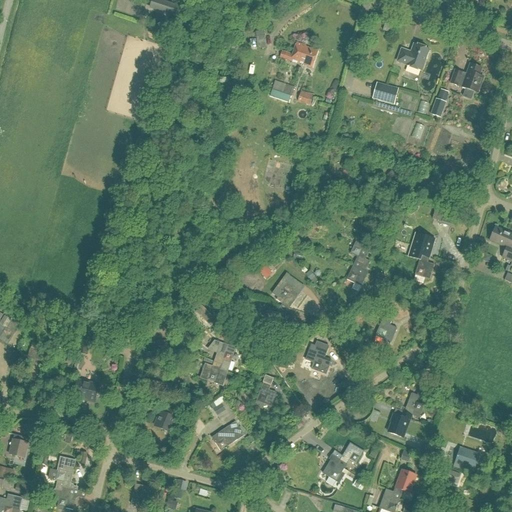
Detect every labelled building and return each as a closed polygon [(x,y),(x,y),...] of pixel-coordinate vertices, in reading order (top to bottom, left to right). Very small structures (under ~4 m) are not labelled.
[(180,20),(183,8),(159,0),(153,0),(150,9),(180,20)] [(338,14),(350,18),(352,13),(340,9),(338,14)] [(391,33),(393,27),(385,25),(383,31),(391,33)] [(313,68),(318,52),(306,48),(307,46),(297,43),(292,56),(282,52),(281,58),(300,65),(301,63),(313,68)] [(427,53),(429,50),(414,45),(411,53),(401,50),(397,62),(406,65),(406,66),(421,71),(425,60),(426,60),(429,54),(427,53)] [(479,76),(481,69),(470,65),(466,75),(455,71),(450,84),(465,90),(462,97),(470,100),(473,92),(477,94),(483,78),(479,76)] [(292,97),(295,88),(275,82),(272,91),(292,97)] [(394,106),(399,90),(377,84),(373,100),(394,106)] [(302,91),(298,101),(310,105),(313,95),(302,91)] [(446,103),(449,94),(441,91),(438,100),(437,100),(431,116),(441,119),(447,104),(446,103)] [(420,98),(416,108),(421,110),(425,100),(420,98)] [(361,115),(349,118),(352,128),(363,125),(361,115)] [(414,119),(409,132),(417,136),(422,122),(414,119)] [(395,185),(400,178),(392,172),(387,179),(395,185)] [(442,217),(440,221),(451,225),(453,217),(443,214),(442,217)] [(511,263),(511,248),(511,249),(511,248),(511,236),(495,229),(490,242),(506,249),(502,259),(511,263)] [(410,251),(408,258),(419,261),(420,256),(421,256),(422,256),(423,256),(424,257),(430,258),(431,254),(435,240),(433,240),(430,239),(420,236),(419,236),(415,234),(412,246),(410,251)] [(358,263),(368,267),(370,262),(365,260),(371,247),(357,240),(351,254),(357,256),(355,262),(356,263),(357,261),(359,262),(358,263)] [(419,262),(415,275),(425,278),(428,278),(430,279),(434,266),(428,264),(430,258),(424,257),(423,256),(422,256),(421,256),(420,256),(419,261),(419,262)] [(368,267),(363,265),(358,263),(359,262),(357,261),(356,263),(355,262),(347,279),(361,286),(367,272),(366,272),(368,267)] [(267,280),(273,274),(264,265),(258,270),(267,280)] [(312,283),(317,279),(311,273),(307,277),(312,283)] [(285,307),(289,310),(292,305),(305,288),(290,277),(286,283),(288,284),(283,292),(278,288),(273,295),(278,299),(277,301),(282,305),(282,306),(283,306),(284,305),(286,306),(285,307)] [(228,292),(234,287),(228,280),(222,284),(228,292)] [(385,284),(376,280),(374,286),(383,290),(385,284)] [(369,308),(374,305),(371,299),(365,302),(369,308)] [(287,313),(289,310),(285,307),(286,306),(284,305),(283,306),(282,306),(276,314),(270,309),(264,317),(270,322),(272,325),(275,328),(278,328),(279,327),(283,330),(292,317),(287,313)] [(4,316),(0,322),(0,324),(2,326),(5,328),(14,334),(19,325),(4,316)] [(391,342),(397,329),(390,326),(392,321),(383,317),(380,323),(382,323),(377,336),(391,342)] [(208,328),(213,325),(209,318),(204,320),(208,328)] [(5,328),(0,335),(0,341),(7,346),(14,334),(5,328)] [(170,350),(170,342),(158,342),(158,349),(170,350)] [(219,370),(227,373),(235,349),(213,342),(207,351),(218,354),(217,357),(215,356),(213,363),(216,364),(217,363),(219,364),(219,365),(221,366),(219,370)] [(326,375),(331,361),(325,359),(329,347),(317,343),(314,352),(317,353),(316,357),(312,370),(326,375)] [(74,359),(76,350),(65,347),(62,356),(74,359)] [(30,350),(26,361),(25,365),(32,367),(30,371),(32,372),(32,371),(34,371),(34,372),(39,374),(41,370),(40,368),(44,355),(43,355),(40,354),(39,353),(30,350)] [(145,362),(154,362),(154,352),(145,352),(145,362)] [(223,386),(227,373),(219,370),(221,366),(219,365),(219,364),(217,363),(216,364),(213,363),(207,360),(201,379),(223,386)] [(278,369),(287,370),(288,363),(279,361),(278,369)] [(38,378),(39,374),(34,372),(34,371),(32,371),(32,372),(30,371),(29,376),(30,377),(26,391),(40,395),(45,380),(38,378)] [(271,408),(276,394),(269,391),(273,380),(265,377),(256,403),(271,408)] [(99,386),(92,384),(92,382),(80,380),(79,385),(78,385),(76,394),(81,395),(79,400),(95,404),(99,386)] [(146,381),(144,389),(168,393),(170,386),(146,381)] [(406,407),(404,412),(407,413),(408,412),(411,414),(410,415),(412,416),(419,419),(429,392),(420,389),(417,396),(412,394),(407,407),(406,407)] [(223,427),(237,419),(223,397),(214,403),(217,408),(213,410),(223,427)] [(390,424),(386,433),(391,435),(403,439),(409,421),(410,420),(412,416),(410,415),(411,414),(408,412),(407,413),(404,412),(404,413),(395,410),(394,415),(392,414),(389,423),(390,424)] [(176,421),(179,414),(171,411),(169,416),(161,413),(156,427),(170,433),(175,420),(176,421)] [(220,452),(237,441),(245,436),(236,423),(224,431),(212,439),(220,452)] [(62,442),(63,426),(56,426),(54,442),(62,442)] [(408,447),(412,435),(405,433),(401,445),(408,447)] [(30,440),(14,436),(9,455),(24,459),(26,451),(31,452),(33,451),(35,441),(30,440)] [(344,465),(345,466),(348,461),(355,465),(363,453),(349,444),(342,456),(339,461),(342,463),(343,462),(345,464),(344,465)] [(460,449),(454,463),(455,464),(474,470),(479,456),(460,449)] [(373,451),(370,456),(375,459),(378,454),(373,451)] [(51,470),(48,480),(58,482),(56,491),(59,492),(60,488),(63,489),(66,488),(65,489),(74,491),(77,492),(78,492),(78,489),(78,488),(75,488),(74,485),(72,485),(77,462),(61,458),(58,472),(51,470)] [(341,473),(345,466),(344,465),(345,464),(343,462),(342,463),(339,461),(336,466),(330,462),(322,474),(336,482),(341,473)] [(455,464),(454,468),(474,475),(475,471),(474,470),(455,464)] [(13,481),(15,471),(6,469),(4,479),(13,481)] [(399,496),(401,497),(402,492),(411,495),(418,476),(402,470),(394,493),(391,492),(396,495),(397,493),(399,494),(399,496)] [(462,475),(449,470),(445,482),(457,486),(462,475)] [(341,473),(336,482),(339,484),(344,475),(341,473)] [(45,490),(46,486),(43,479),(38,478),(36,488),(45,490)] [(359,489),(362,484),(357,481),(354,486),(359,489)] [(31,496),(33,489),(17,485),(16,492),(31,496)] [(146,509),(151,489),(136,486),(131,505),(146,509)] [(175,487),(173,497),(181,499),(184,489),(175,487)] [(53,492),(52,497),(54,500),(58,501),(59,503),(58,508),(59,511),(63,511),(64,511),(66,511),(66,510),(73,511),(77,492),(74,491),(65,489),(66,488),(63,489),(60,488),(59,492),(56,491),(55,491),(53,492)] [(396,495),(391,492),(386,490),(384,495),(379,509),(387,511),(394,511),(399,501),(399,500),(401,497),(399,496),(399,494),(397,493),(396,495)] [(43,501),(45,493),(37,491),(35,499),(43,501)] [(20,511),(23,499),(8,496),(7,501),(0,500),(0,511),(20,511),(21,511),(20,511)] [(168,501),(166,508),(174,510),(176,503),(168,501)]
